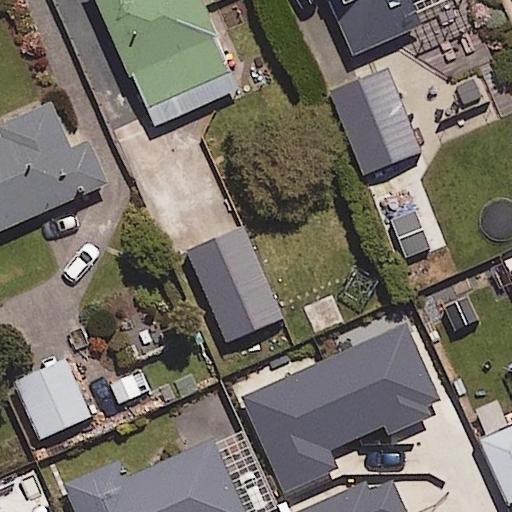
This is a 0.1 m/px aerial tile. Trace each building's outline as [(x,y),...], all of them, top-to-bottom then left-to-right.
[(239,86),(200,0),(99,0),(154,123),(239,86)] [(330,0),(352,51),(423,21),(414,0),(330,0)] [(417,149),(385,75),(339,94),(372,168),(417,149)] [(69,145),(49,100),(0,120),(0,226),(104,181),(85,137),(69,145)] [(242,224),(187,248),(228,342),(283,317),(242,224)] [(90,413),(65,356),(14,378),(40,435),(90,413)] [(511,497),(511,423),(480,437),(507,499),(511,497)] [(258,511),(274,505),(238,425),(120,479),(112,462),(62,485),(74,511),(258,511)] [(54,511),(38,478),(0,496),(0,511),(54,511)]
